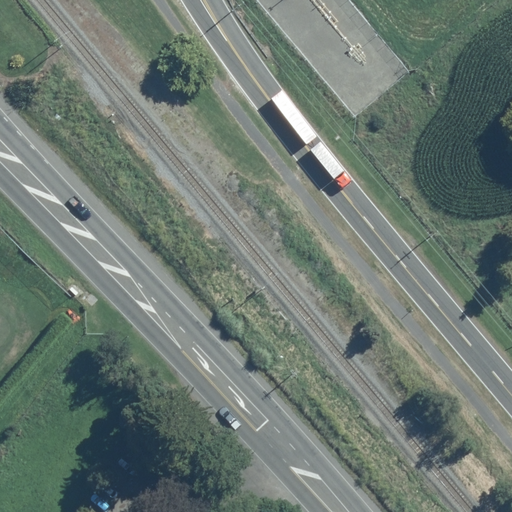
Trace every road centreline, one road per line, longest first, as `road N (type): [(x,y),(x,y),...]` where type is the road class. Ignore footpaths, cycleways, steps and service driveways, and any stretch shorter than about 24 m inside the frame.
road 1 (tertiary): [(200,0),(287,125),(511,395)]
road 2 (primary): [(0,145),(326,511)]
